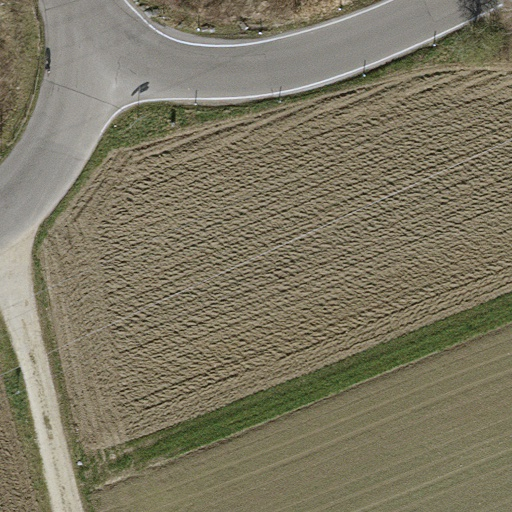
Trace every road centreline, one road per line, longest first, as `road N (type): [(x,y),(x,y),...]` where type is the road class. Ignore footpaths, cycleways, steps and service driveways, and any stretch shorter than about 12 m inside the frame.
road 1 (unclassified): [(98,33),(181,67),(277,69),(438,0)]
road 2 (track): [(65,511),(0,266)]
road 3 (tertiary): [(98,33),(44,163),(0,207)]
